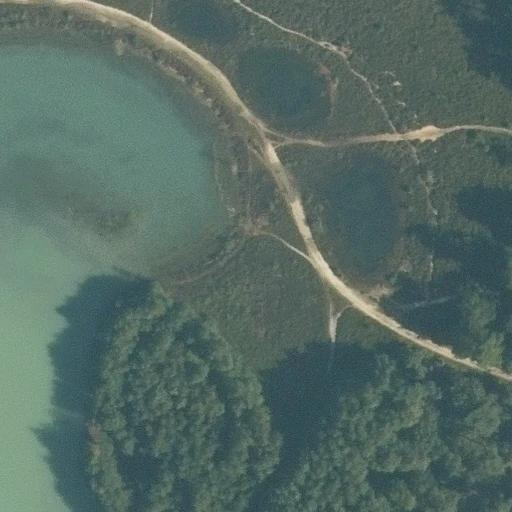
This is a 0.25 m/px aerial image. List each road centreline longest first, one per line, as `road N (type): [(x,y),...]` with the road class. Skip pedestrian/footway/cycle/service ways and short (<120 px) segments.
road 1 (track): [(30,0),(109,13),(171,43),(226,85),(273,154),(328,280)]
road 2 (track): [(328,280),(327,370),(245,511)]
road 3 (track): [(328,280),(423,340),(511,379)]
